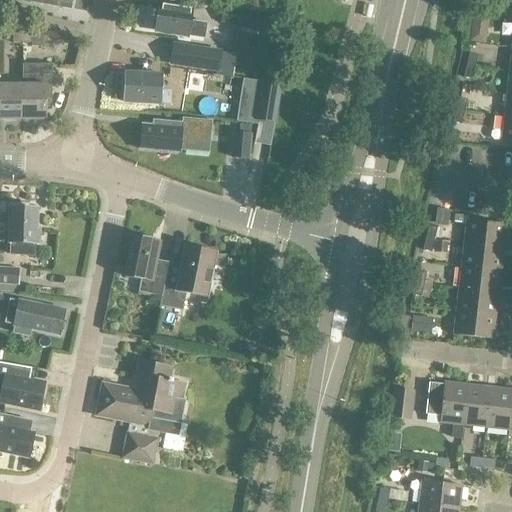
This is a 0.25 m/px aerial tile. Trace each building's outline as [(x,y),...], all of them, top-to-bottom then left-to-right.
[(27,0),(27,2),(70,9),(71,0),(27,0)] [(160,6),(160,8),(156,11),(155,18),(157,20),(156,31),(203,38),(206,24),(190,22),(191,11),(160,6)] [(263,17),(223,9),(220,24),(260,32),(263,17)] [(13,44),(22,44),(22,32),(13,32),(13,44)] [(32,32),(22,32),(22,44),(32,44),(32,47),(42,47),(42,32),(32,32)] [(171,64),(217,72),(220,53),(174,45),(171,64)] [(466,66),(474,68),(477,56),(469,54),(466,66)] [(474,68),(466,66),(463,78),(472,80),(474,68)] [(170,105),(171,93),(160,92),(162,76),(126,73),(124,103),(159,106),(160,105),(170,105)] [(182,73),(181,89),(226,90),(226,73),(182,73)] [(47,98),(52,98),(52,75),(23,75),(23,85),(22,85),(22,120),(47,120),(47,98)] [(281,84),(260,81),(254,119),(275,122),(281,84)] [(0,85),(0,120),(22,120),(22,85),(0,85)] [(511,95),(506,95),(503,118),(511,118),(511,95)] [(456,111),(464,113),(467,100),(459,98),(456,111)] [(464,113),(456,111),(453,123),(461,125),(464,113)] [(489,137),(488,149),(511,152),(511,118),(503,118),(501,138),(489,137)] [(141,150),(179,154),(179,151),(186,151),(186,144),(200,145),(201,136),(211,136),(212,122),(182,119),(182,123),(157,121),(157,127),(143,125),(141,150)] [(248,160),(251,135),(234,134),(232,158),(248,160)] [(39,231),(36,231),(37,211),(26,210),(23,208),(17,207),(14,210),(11,209),(9,243),(11,243),(10,255),(33,256),(34,244),(38,244),(39,231)] [(463,244),(503,249),(506,226),(466,221),(463,244)] [(425,239),(434,241),(437,229),(428,227),(425,239)] [(164,282),(167,270),(155,267),(160,243),(132,237),(124,276),(141,279),(138,292),(161,297),(164,282)] [(431,253),(434,241),(425,239),(422,251),(431,253)] [(501,271),(503,249),(463,244),(461,267),(501,271)] [(186,293),(207,297),(215,254),(185,248),(178,285),(164,282),(161,297),(159,307),(183,311),(186,293)] [(498,294),(501,271),(461,267),(458,290),(498,294)] [(18,270),(0,268),(0,284),(17,286),(18,270)] [(415,283),(423,285),(426,273),(418,271),(415,283)] [(423,285),(415,283),(412,295),(420,298),(423,285)] [(495,317),(498,294),(458,290),(456,312),(495,317)] [(64,311),(9,300),(4,324),(12,326),(12,328),(14,328),(13,334),(29,338),(31,329),(59,335),(59,332),(62,331),(63,325),(61,322),(64,311)] [(495,317),(456,312),(453,335),(493,340),(495,317)] [(398,329),(406,331),(409,318),(401,316),(398,329)] [(25,368),(0,362),(0,392),(1,393),(0,399),(0,402),(39,410),(44,384),(25,380),(23,377),(24,369),(25,370),(25,368)] [(136,391),(103,384),(97,415),(149,426),(153,411),(176,415),(182,384),(172,382),(173,380),(169,379),(171,369),(139,362),(136,376),(139,377),(136,391)] [(431,383),(429,383),(426,414),(440,416),(440,423),(453,424),(451,439),(461,440),(461,437),(462,425),(467,385),(444,382),(444,385),(431,383)] [(485,428),(490,388),(467,385),(462,425),(485,428)] [(508,430),(511,396),(511,390),(490,388),(485,428),(508,430)] [(393,390),(390,418),(411,420),(414,392),(393,390)] [(12,418),(0,415),(0,453),(28,459),(33,434),(10,429),(12,418)] [(471,438),(461,437),(461,440),(460,445),(470,446),(471,438)] [(122,458),(152,464),(155,452),(125,446),(122,458)] [(481,467),(482,460),(470,458),(469,466),(481,467)] [(436,459),(435,467),(447,469),(448,460),(436,459)] [(482,460),(481,467),(493,469),(494,461),(482,460)] [(419,504),(459,509),(461,486),(421,481),(419,504)] [(377,500),(385,502),(388,490),(380,488),(377,500)] [(383,511),(385,502),(377,500),(374,511),(383,511)]
